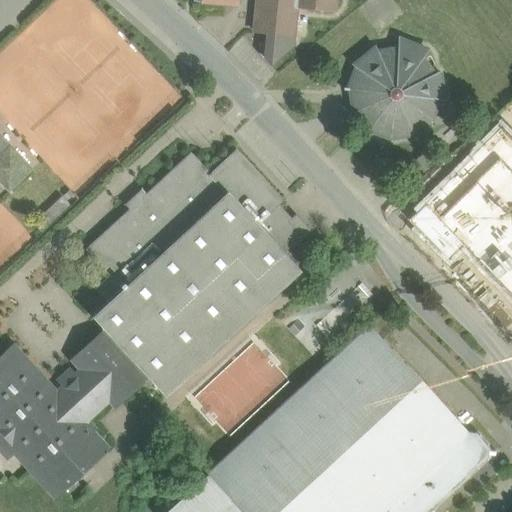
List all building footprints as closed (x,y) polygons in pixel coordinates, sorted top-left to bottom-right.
[(259,0),(259,12),(255,12),(253,32),(260,32),(262,35),(265,33),(267,33),(266,39),(259,45),(265,52),(264,58),(270,65),(293,46),(295,16),(291,16),(292,7),(320,9),(322,12),(324,10),(334,11),(334,0),(259,0)] [(375,48),(353,66),(356,68),(347,91),(355,92),(357,101),(358,109),(354,111),(368,128),(367,130),(390,138),(412,135),(432,119),(423,113),(429,99),(440,100),(443,100),(439,72),(434,74),(421,59),(427,51),(398,40),(397,49),(377,52),(375,48)] [(423,113),(432,119),(440,100),(429,99),(423,113)] [(511,105),(499,116),(511,127),(511,105)] [(511,131),(472,171),(511,211),(511,131)] [(0,134),(0,153),(9,145),(0,134)] [(32,170),(9,145),(0,153),(0,184),(7,193),(32,170)] [(209,175),(190,154),(145,195),(141,191),(133,198),(125,205),(129,209),(86,250),(110,276),(93,291),(102,299),(107,303),(91,317),(93,319),(93,318),(97,323),(104,330),(147,377),(148,379),(149,380),(163,395),(164,396),(299,272),(298,271),(304,266),(289,251),(310,232),(295,216),(290,220),(277,205),(282,201),(235,151),(209,175)] [(511,211),(472,171),(457,186),(457,185),(456,187),(449,194),(448,194),(447,195),(433,210),(433,209),(423,219),(407,235),(415,243),(416,245),(417,244),(424,251),(423,252),(425,253),(430,258),(431,259),(438,266),(438,267),(439,268),(440,268),(446,274),(445,274),(447,275),(449,277),(448,277),(449,278),(450,278),(456,284),(457,286),(457,285),(464,293),(465,294),(466,294),(479,307),(482,310),(493,299),(499,305),(503,302),(504,302),(505,301),(504,300),(511,293),(511,211)] [(61,197),(32,224),(40,232),(69,205),(61,197)] [(323,368),(165,511),(380,511),(467,434),(367,326),(323,368)] [(104,330),(72,359),(82,370),(76,376),(69,369),(62,375),(56,381),(63,388),(56,394),(55,394),(49,388),(50,388),(47,385),(46,386),(40,380),(42,379),(39,376),(38,377),(32,371),(33,370),(31,367),(30,368),(24,362),(25,361),(23,359),(22,359),(11,347),(0,356),(0,436),(4,441),(3,442),(6,444),(7,443),(13,449),(12,450),(14,453),(15,452),(21,458),(20,459),(22,462),(23,461),(29,467),(28,468),(30,471),(31,470),(55,496),(61,491),(105,450),(90,433),(94,429),(85,419),(108,398),(115,406),(120,401),(147,377),(104,330)] [(467,434),(380,511),(431,511),(490,458),(490,456),(496,456),(496,451),(491,451),(491,449),(478,434),(469,433),(467,434)] [(0,453),(6,460),(14,453),(12,450),(13,449),(7,443),(6,444),(3,442),(4,441),(0,436),(0,453)]
